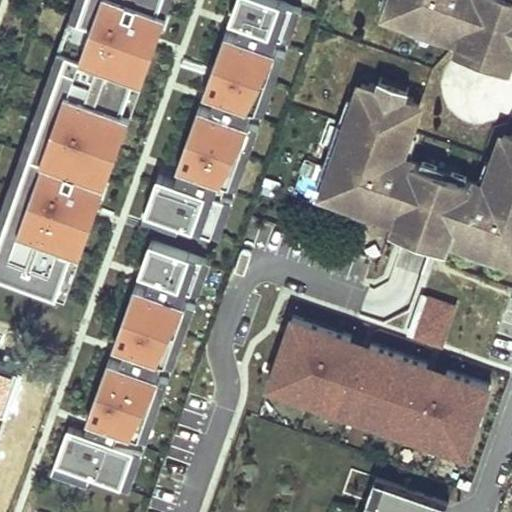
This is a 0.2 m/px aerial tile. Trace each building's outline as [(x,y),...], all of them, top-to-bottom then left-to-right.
[(73,0),(0,210),(0,238),(83,0),(73,0)] [(161,0),(83,0),(0,238),(0,273),(59,295),(92,200),(101,203),(108,181),(100,178),(152,27),(160,30),(167,10),(159,7),(161,0)] [(170,0),(161,0),(159,7),(167,10),(170,0)] [(285,3),(277,0),(237,0),(231,18),(235,20),(254,27),(274,34),(285,3)] [(511,0),(392,0),(389,10),(461,35),(467,19),(484,25),(482,30),(503,38),(505,32),(511,34),(511,0)] [(285,3),(274,34),(282,37),(293,6),(285,3)] [(511,65),(511,34),(505,32),(503,38),(482,30),(484,25),(467,19),(461,35),(457,46),(511,65)] [(235,20),(233,26),(245,30),(243,37),(250,39),(254,27),(235,20)] [(231,32),(218,28),(195,90),(209,94),(227,101),(247,108),(269,46),(250,39),(243,37),(245,30),(233,26),(231,32)] [(160,30),(152,27),(100,178),(108,181),(160,30)] [(247,108),(256,111),(278,49),(269,46),(247,108)] [(381,78),(379,86),(377,90),(406,100),(408,96),(410,89),(381,78)] [(451,238),(511,259),(511,133),(510,137),(503,135),(485,187),(402,157),(421,105),(414,103),(415,99),(408,96),(406,100),(377,90),(379,86),(371,83),(370,87),(363,85),(349,124),(340,121),(326,161),(334,164),(324,193),(396,219),(402,202),(412,205),(405,225),(440,237),(447,218),(457,221),(451,238)] [(209,94),(206,100),(218,104),(216,111),(223,114),(227,101),(209,94)] [(204,107),(191,102),(169,164),(177,167),(188,171),(209,178),(221,182),(243,121),(216,111),(218,104),(206,100),(204,107)] [(243,121),(221,182),(229,185),(251,124),(243,121)] [(188,171),(186,176),(199,181),(196,187),(205,190),(209,178),(188,171)] [(184,183),(159,174),(146,210),(180,223),(212,234),(225,198),(196,187),(199,181),(186,176),(184,183)] [(212,234),(220,237),(233,201),(225,198),(212,234)] [(101,203),(92,200),(59,295),(68,298),(101,203)] [(447,250),(451,238),(457,221),(447,218),(440,237),(405,225),(412,205),(402,202),(396,219),(392,230),(447,250)] [(143,219),(177,231),(180,223),(146,210),(143,219)] [(203,258),(144,237),(133,269),(146,274),(165,280),(192,290),(203,258)] [(211,261),(203,258),(192,290),(200,293),(211,261)] [(165,280),(146,274),(144,279),(156,284),(154,290),(161,293),(165,280)] [(142,286),(128,281),(107,343),(120,348),(139,354),(165,364),(187,302),(161,293),(154,290),(156,284),(144,279),(142,286)] [(443,344),(458,299),(426,289),(412,334),(443,344)] [(196,305),(187,302),(165,364),(174,367),(196,305)] [(294,314),(287,333),(345,353),(352,335),(294,314)] [(345,353),(287,333),(273,375),(334,396),(331,405),(349,411),(352,402),(405,421),(402,430),(420,436),(423,427),(469,443),(491,383),(448,368),(439,395),(419,387),(428,361),(371,341),(365,360),(345,353)] [(0,341),(0,424),(25,352),(0,341)] [(139,354),(120,348),(118,353),(130,358),(127,364),(134,367),(139,354)] [(115,360),(102,355),(80,417),(90,420),(118,430),(139,438),(161,376),(134,367),(127,364),(130,358),(118,353),(115,360)] [(273,375),(269,384),(331,405),(334,396),(273,375)] [(161,376),(139,438),(148,441),(170,379),(161,376)] [(352,402),(349,411),(402,430),(405,421),(352,402)] [(90,420),(85,433),(93,435),(96,429),(108,433),(106,440),(114,443),(118,430),(90,420)] [(85,433),(69,426),(56,462),(90,475),(122,486),(134,450),(114,443),(106,440),(108,433),(96,429),(93,435),(85,433)] [(423,427),(420,436),(466,453),(469,443),(423,427)] [(143,453),(134,450),(122,486),(130,489),(143,453)] [(90,475),(56,462),(53,471),(87,483),(90,475)] [(445,511),(449,502),(376,476),(368,500),(363,511),(445,511)]
